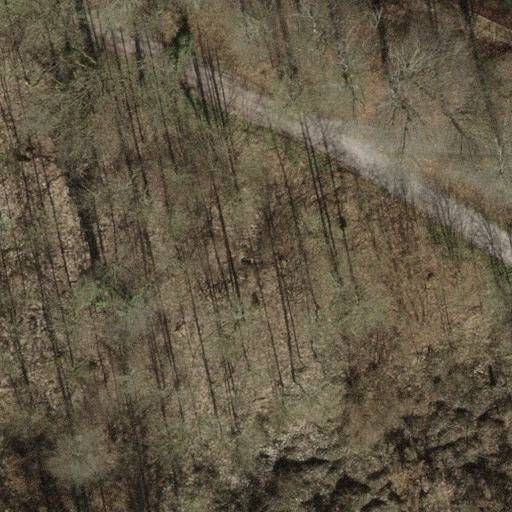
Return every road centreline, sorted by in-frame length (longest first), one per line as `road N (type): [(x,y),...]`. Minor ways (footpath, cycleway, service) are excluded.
road 1 (track): [(58,0),(281,133),(511,250)]
road 2 (track): [(281,133),(458,122),(511,128)]
